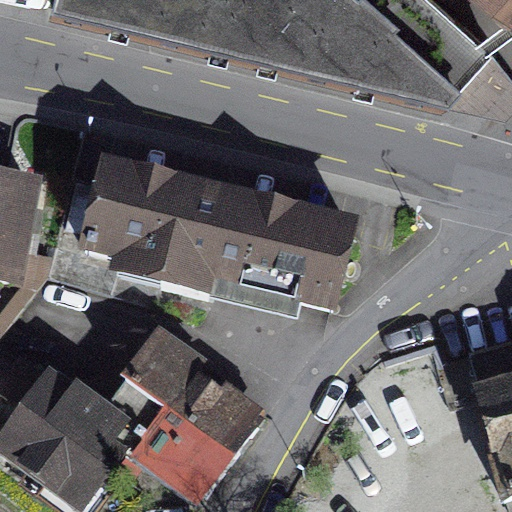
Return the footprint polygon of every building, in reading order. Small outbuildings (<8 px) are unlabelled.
[(50,0),(50,5),(446,99),(493,48),(439,0),(50,0)] [(511,0),(497,0),(511,13),(511,0)] [(362,223),(101,159),(77,255),(112,264),(108,278),(211,303),(215,287),(338,317),(362,223)] [(43,181),(0,172),(0,284),(23,289),(43,181)] [(198,511),(268,417),(160,330),(120,381),(128,388),(110,409),(147,438),(129,462),(196,511),(198,511)] [(511,341),(463,356),(505,508),(511,505),(511,341)] [(110,409),(77,385),(74,390),(49,371),(0,438),(0,461),(72,511),(91,511),(129,462),(147,438),(110,409)]
